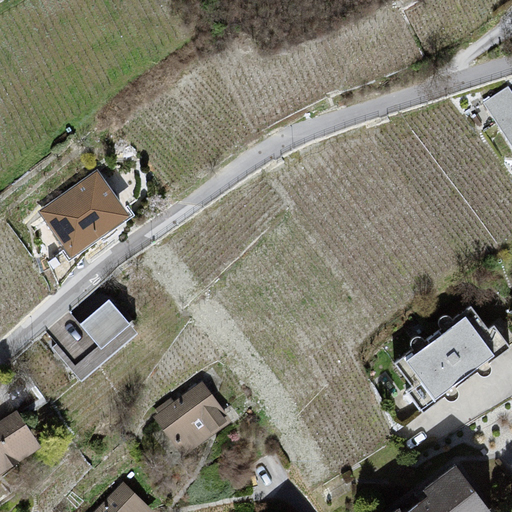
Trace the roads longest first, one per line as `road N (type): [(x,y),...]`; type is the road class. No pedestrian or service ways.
road 1 (residential): [(0,341),(164,210),(336,124),(430,85),(511,65)]
road 2 (unknown): [(166,499),(266,468),(304,511)]
